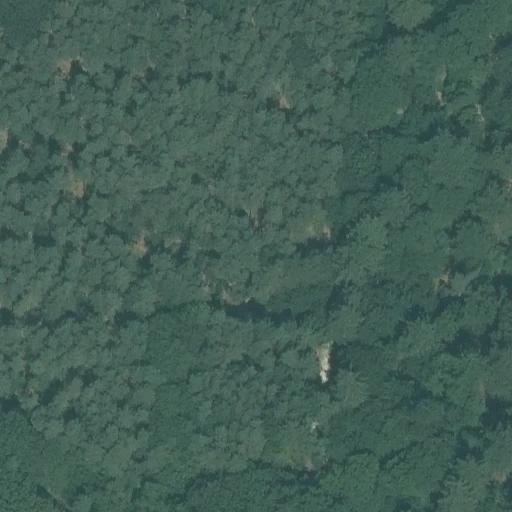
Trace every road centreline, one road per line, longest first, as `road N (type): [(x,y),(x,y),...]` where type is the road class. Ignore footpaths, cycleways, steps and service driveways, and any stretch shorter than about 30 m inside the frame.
road 1 (track): [(382,0),(308,311),(0,326)]
road 2 (track): [(308,311),(314,470),(478,464),(507,511)]
road 3 (track): [(314,470),(13,488)]
